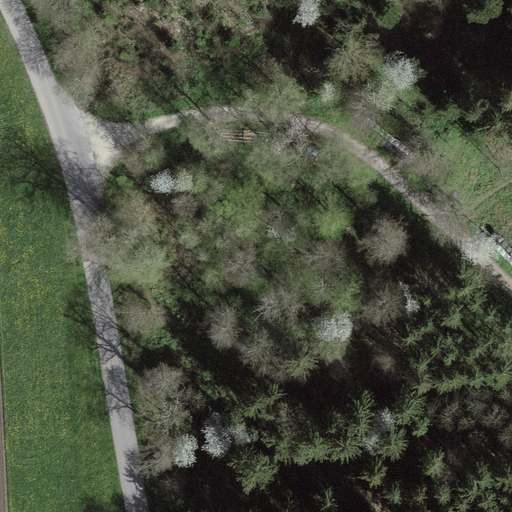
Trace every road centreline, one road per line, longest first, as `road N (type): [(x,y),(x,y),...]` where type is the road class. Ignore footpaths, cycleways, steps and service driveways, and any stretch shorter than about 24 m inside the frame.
road 1 (residential): [(138,511),(80,189),(9,0)]
road 2 (track): [(67,141),(220,113),(328,131),(375,159),(511,290)]
